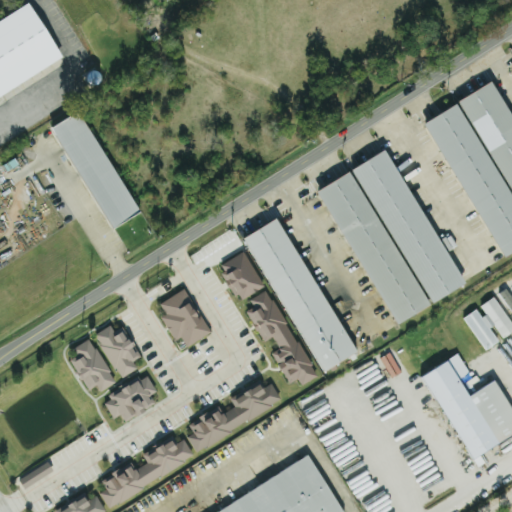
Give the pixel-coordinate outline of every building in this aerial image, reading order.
[(0,18),(26,2),(59,55),(0,92),(0,18)] [(488,80),(511,118),(511,193),(454,101),(488,80)] [(421,123),(451,104),(511,201),(511,250),(504,256),(421,123)] [(75,111),(139,212),(110,230),(46,129),(75,111)] [(349,169),(378,151),(461,283),(432,301),(349,169)] [(315,191),(344,173),(427,306),(398,324),(315,191)] [(240,237),(272,217),(354,349),(323,369),(240,237)] [(240,301),(265,286),(244,251),(219,266),(240,301)] [(211,333),(186,289),(157,305),(177,341),(182,338),(187,347),(211,333)] [(273,352),(289,384),(299,379),(302,385),(315,378),(270,289),(249,299),(253,308),(247,311),(263,342),(273,336),(280,349),(273,352)] [(501,341),(499,338),(511,330),(511,323),(496,296),(479,306),(480,308),(464,317),(483,351),(501,341)] [(122,327),(115,332),(110,325),(94,335),(121,378),(138,368),(133,362),(141,357),(122,327)] [(97,385),(101,391),(116,382),(89,338),(73,349),(77,356),(70,361),(88,390),(97,385)] [(493,380),(511,409),(511,433),(473,458),(420,376),(456,352),(469,372),(457,380),(468,396),(493,380)] [(126,422),(151,407),(146,399),(156,393),(146,376),(102,402),(112,419),(121,414),(126,422)] [(219,407),(188,424),(193,433),(187,437),(195,451),(283,402),(272,383),(265,387),(261,380),(230,397),(236,407),(223,414),(219,407)] [(142,457),(146,463),(133,471),(130,466),(102,482),(106,489),(98,493),(107,509),(194,458),(183,439),(174,444),(171,439),(142,457)] [(210,511),(303,453),(341,511),(210,511)] [(51,469),(45,461),(19,482),(25,490),(51,469)] [(105,511),(94,496),(86,501),(83,496),(58,511),(105,511)]
